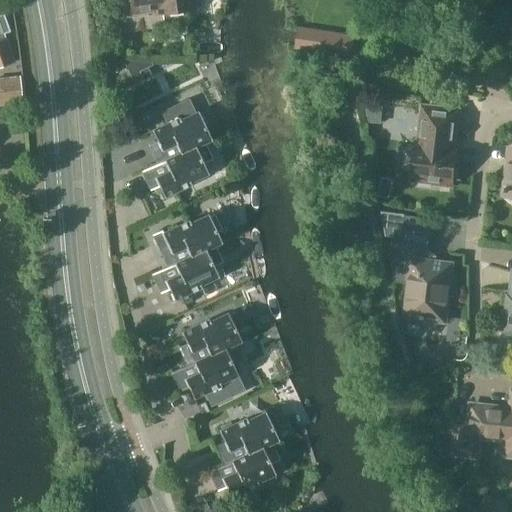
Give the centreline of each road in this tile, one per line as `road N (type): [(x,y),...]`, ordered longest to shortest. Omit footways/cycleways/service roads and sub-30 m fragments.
road 1 (secondary): [(104,452),(65,283),(55,111),(36,0)]
road 2 (residential): [(474,363),(475,221),(488,119),(511,110)]
road 3 (residential): [(165,432),(136,337),(117,181)]
